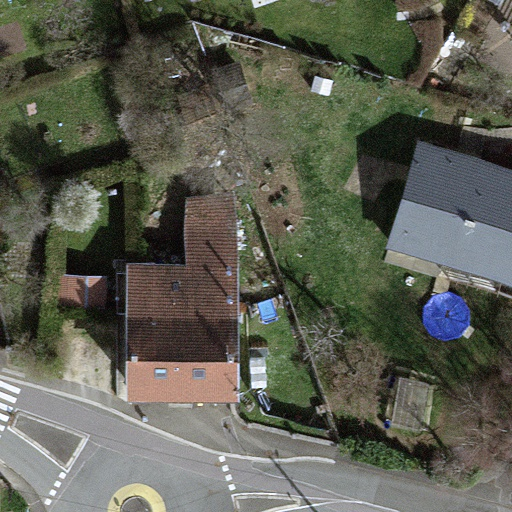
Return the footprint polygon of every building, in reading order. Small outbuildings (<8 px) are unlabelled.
[(204,84),(178,94),(193,136),(219,127),(204,84)] [(511,169),(418,141),(389,239),(449,257),(454,240),(501,254),(496,271),(511,276),(511,169)] [(189,266),(154,265),(153,306),(128,305),(128,383),(168,384),(188,384),(233,384),(235,221),(189,227),(189,266)] [(501,254),(454,240),(449,257),(496,271),(501,254)] [(154,265),(129,265),(128,305),(153,306),(154,265)] [(281,286),(254,292),(260,318),(287,312),(281,286)] [(188,384),(168,384),(168,396),(188,396),(188,384)]
